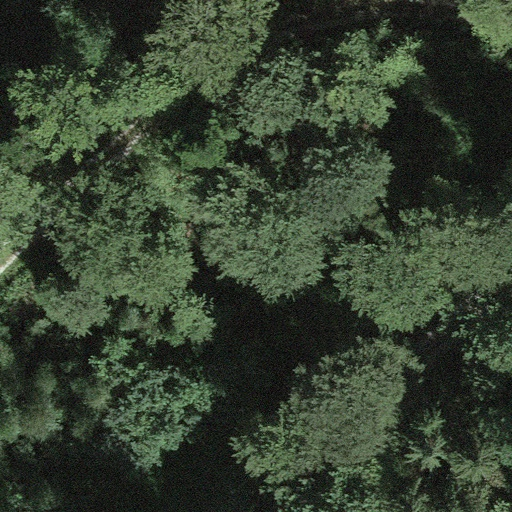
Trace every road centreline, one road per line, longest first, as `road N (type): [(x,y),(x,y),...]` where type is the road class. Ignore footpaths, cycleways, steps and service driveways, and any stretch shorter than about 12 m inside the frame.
road 1 (track): [(0,261),(138,123),(260,34),(381,3),(511,20)]
road 2 (track): [(281,511),(409,362),(511,271)]
